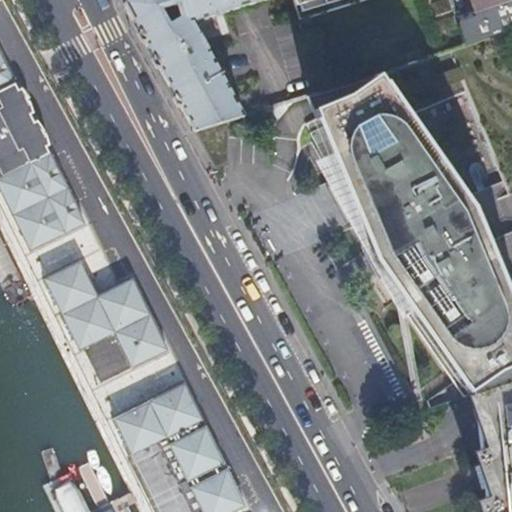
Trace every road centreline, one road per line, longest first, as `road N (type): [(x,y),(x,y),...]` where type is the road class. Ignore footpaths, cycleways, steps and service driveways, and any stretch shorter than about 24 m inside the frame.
road 1 (primary): [(48,0),(328,511)]
road 2 (primary): [(366,511),(94,0)]
road 3 (residential): [(269,511),(0,21)]
